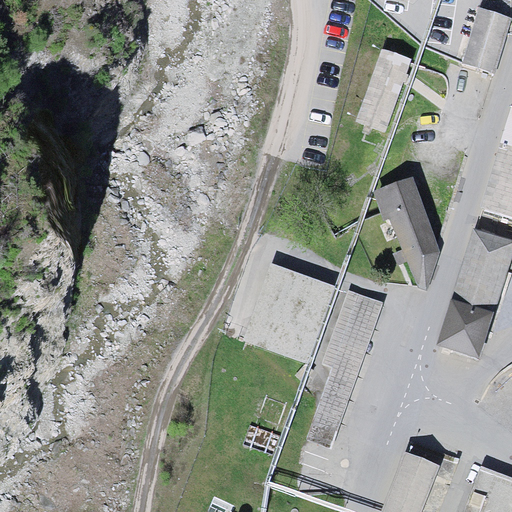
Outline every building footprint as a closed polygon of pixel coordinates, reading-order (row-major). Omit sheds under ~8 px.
[(478,7),(462,63),(496,74),(511,18),(478,7)] [(411,59),(381,48),(355,122),(385,132),(411,59)] [(511,112),(481,207),(511,217),(511,112)] [(407,190),(384,200),(425,289),(435,251),(407,190)] [(511,256),(511,241),(471,229),(434,344),(479,359),(511,256)] [(391,301),(268,257),(238,342),(309,367),(286,430),(338,449),(391,301)] [(424,511),(442,467),(406,453),(382,511),(424,511)] [(511,511),(511,478),(478,467),(462,511),(511,511)]
